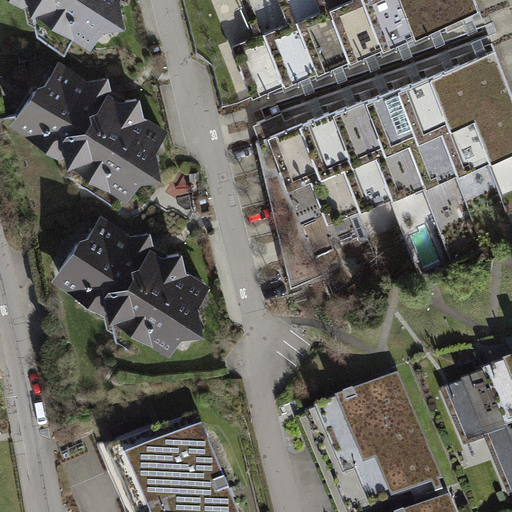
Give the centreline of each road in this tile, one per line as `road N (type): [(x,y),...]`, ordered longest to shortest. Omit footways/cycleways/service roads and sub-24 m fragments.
road 1 (residential): [(163,0),(176,58),(200,104),(257,323),(261,395),(289,511)]
road 2 (unknown): [(209,135),(511,27)]
road 3 (residential): [(47,511),(0,276)]
